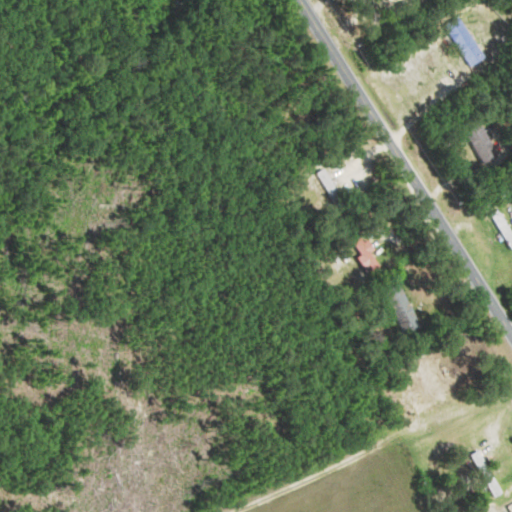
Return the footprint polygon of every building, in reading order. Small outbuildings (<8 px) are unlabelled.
[(446,26),(472,67),(488,58),(462,16),(446,26)] [(482,162),(499,154),(484,122),(467,130),(482,162)] [(316,175),(342,214),(352,208),(326,169),(316,175)] [(511,228),(501,209),(492,214),(511,249),(511,228)] [(376,271),(384,264),(357,235),(349,243),(376,271)] [(407,335),(423,328),(403,283),(387,291),(407,335)] [(503,494),(481,451),(472,456),(494,499),(503,494)]
